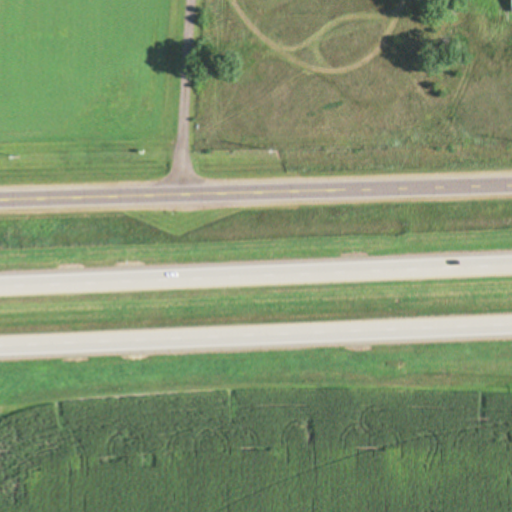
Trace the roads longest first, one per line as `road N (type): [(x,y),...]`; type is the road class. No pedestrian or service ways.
road 1 (trunk): [(0,351),(511,327)]
road 2 (secondary): [(0,202),(511,182)]
road 3 (trunk): [(511,260),(0,279)]
